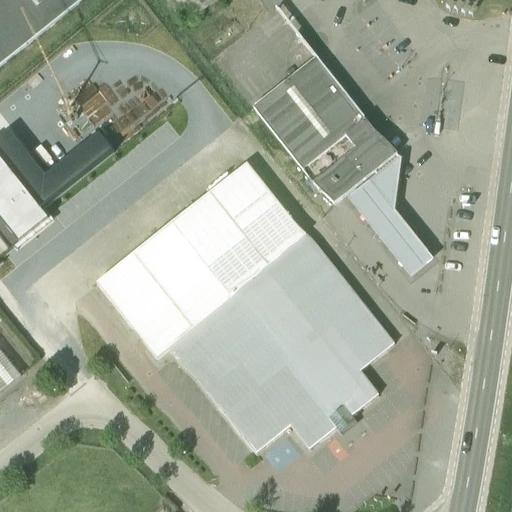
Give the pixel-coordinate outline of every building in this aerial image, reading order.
[(0,0),(0,55),(71,0),(0,0)] [(215,3),(213,0),(162,0),(184,27),(215,3)] [(335,215),(346,206),(398,165),(316,60),(252,110),(335,215)] [(402,170),(398,165),(346,206),(412,289),(435,270),(396,221),(402,170)] [(167,352),(257,464),(291,438),(310,461),(380,405),(361,383),(396,355),(247,169),(96,287),(155,361),(167,352)] [(0,393),(20,377),(0,352),(0,393)]
